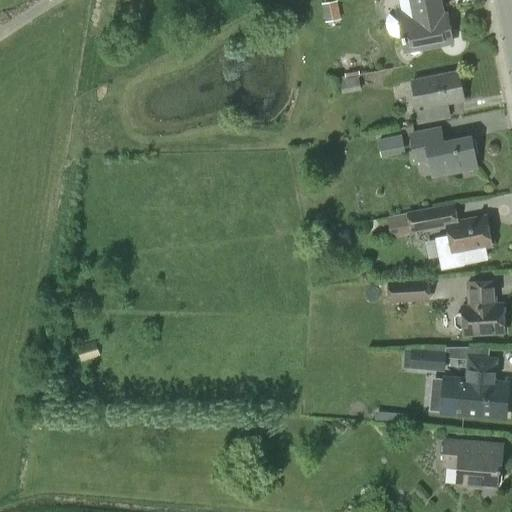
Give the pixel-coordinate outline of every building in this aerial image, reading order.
[(405,51),(450,43),(445,15),(442,15),(438,0),(400,0),(403,12),(397,13),(405,51)] [(340,20),(337,1),(321,4),(325,23),(340,20)] [(438,105),(462,100),(456,72),(410,81),(419,124),(441,119),(438,105)] [(341,94),(361,91),(358,77),(338,81),(341,94)] [(469,137),(443,142),(440,127),(408,133),(414,163),(429,161),(432,176),(475,167),(469,137)] [(380,157),(405,153),(401,131),(377,136),(380,157)] [(448,236),(435,239),(441,270),(464,266),(464,265),(481,261),(480,255),(486,254),(484,246),(490,245),(485,217),(457,222),(453,205),(405,214),(387,218),(390,238),(446,226),(448,236)] [(368,222),(372,234),(386,230),(382,217),(368,222)] [(428,278),(387,282),(389,304),(429,301),(428,278)] [(466,335),(503,333),(501,304),(494,304),(493,280),(467,282),(468,306),(465,306),(465,314),(461,314),(458,317),(459,325),(462,328),(466,327),(466,335)] [(446,352),(445,359),(468,361),(468,357),(488,359),(489,348),(446,348),(446,352)] [(446,352),(413,349),(411,370),(444,372),(445,359),(446,352)] [(442,379),(439,411),(462,413),(504,417),(507,385),(493,384),(495,360),(488,359),(468,357),(468,361),(466,381),(465,381),(442,379)] [(499,473),(501,445),(443,440),(441,466),(457,467),(456,485),(495,488),(497,472),(499,473)]
